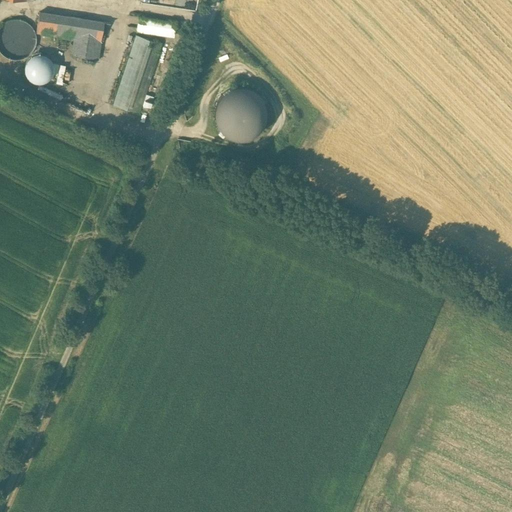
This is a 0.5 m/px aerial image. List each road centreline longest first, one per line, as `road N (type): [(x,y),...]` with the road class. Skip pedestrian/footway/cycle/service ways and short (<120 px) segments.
road 1 (unclassified): [(213,0),(0,506)]
road 2 (track): [(158,142),(0,77)]
